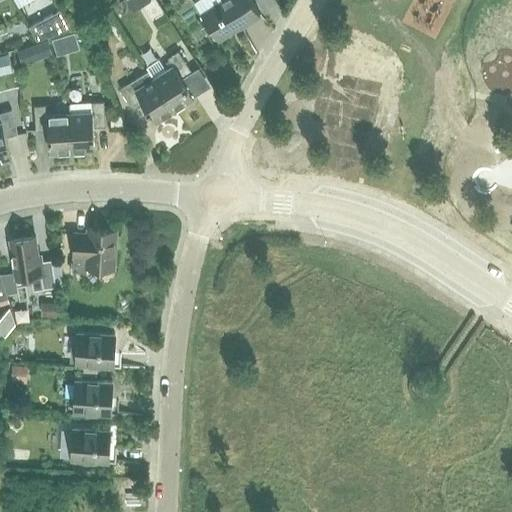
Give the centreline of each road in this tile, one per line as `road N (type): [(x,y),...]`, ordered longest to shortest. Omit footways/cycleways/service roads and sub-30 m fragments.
road 1 (unclassified): [(511,301),(412,237),(359,215),(213,195)]
road 2 (residential): [(166,511),(174,360),(213,195)]
road 3 (unclassified): [(213,195),(310,0)]
road 4 (residential): [(0,201),(49,189),(213,195)]
